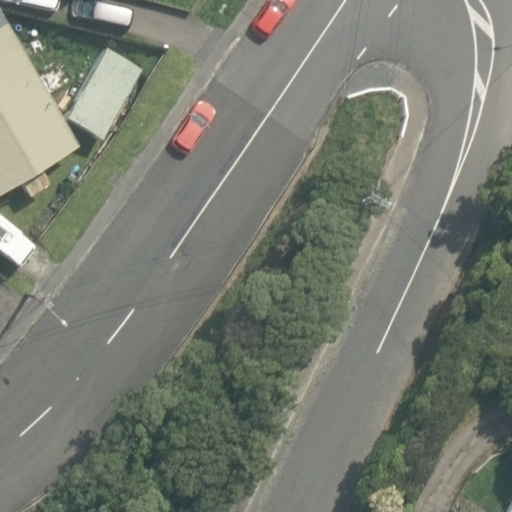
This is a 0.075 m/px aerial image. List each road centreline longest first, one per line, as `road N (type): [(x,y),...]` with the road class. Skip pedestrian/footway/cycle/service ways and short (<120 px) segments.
road 1 (residential): [(362,0),(208,210),(0,442)]
road 2 (residential): [(462,0),(468,60),(383,354),(306,511)]
